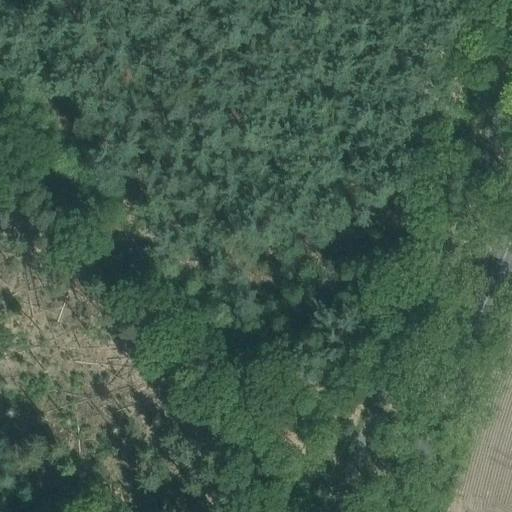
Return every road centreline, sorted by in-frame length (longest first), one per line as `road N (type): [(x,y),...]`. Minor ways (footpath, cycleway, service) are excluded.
road 1 (track): [(0,160),(185,348),(374,511)]
road 2 (secondary): [(396,511),(511,239)]
